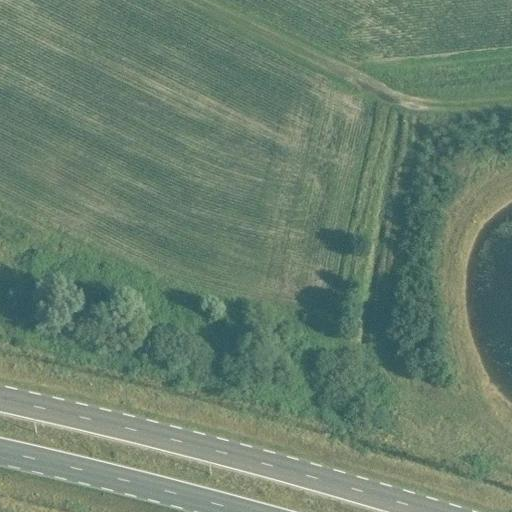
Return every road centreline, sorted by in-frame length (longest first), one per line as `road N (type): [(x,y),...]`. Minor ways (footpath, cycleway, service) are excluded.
road 1 (primary): [(417,511),(187,444),(0,403)]
road 2 (track): [(511,91),(408,100),(203,0)]
road 3 (primary): [(0,453),(245,511)]
